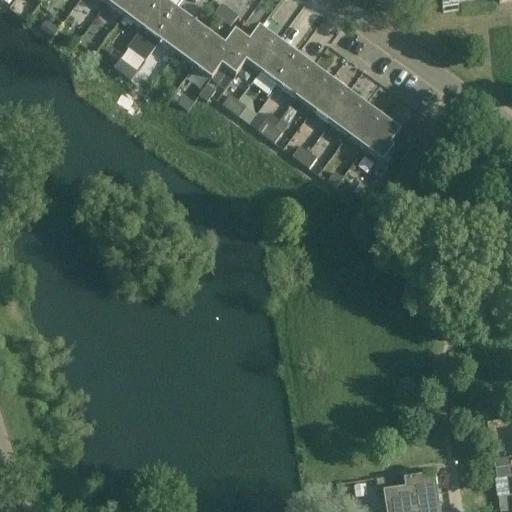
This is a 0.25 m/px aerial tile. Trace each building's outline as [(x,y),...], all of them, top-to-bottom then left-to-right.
[(108,0),(105,5),(122,18),(133,4),(130,1),(130,0),(108,0)] [(157,0),(130,0),(130,1),(133,4),(122,18),(140,31),(150,17),(147,14),(157,0)] [(143,63),(158,44),(168,30),(165,27),(176,12),(159,0),(157,0),(147,14),(150,17),(140,31),(126,50),(143,63)] [(230,13),(221,6),(213,17),(222,24),(230,13)] [(194,25),(176,12),(165,27),(168,30),(158,44),(175,57),(186,43),(183,41),(194,25)] [(230,13),(222,24),(231,30),(239,19),(230,13)] [(175,57),(193,70),(203,56),(200,54),(212,38),(194,25),(183,41),(186,43),(175,57)] [(259,29),(248,43),(253,47),(243,62),(246,64),(259,74),(270,60),(266,57),(277,43),(259,29)] [(253,47),(248,43),(234,33),(224,47),(229,51),(217,66),(221,69),(235,80),(246,64),(243,62),(253,47)] [(224,47),(212,38),(200,54),(203,56),(193,70),(211,83),(221,69),(217,66),(229,51),(224,47)] [(269,97),(277,87),(287,73),(284,70),(295,56),(277,43),(266,57),(270,60),(259,74),(251,84),(269,97)] [(125,82),(141,63),(125,50),(109,69),(125,82)] [(313,69),(295,56),(284,70),(287,73),(277,87),(294,100),(305,86),(302,83),(313,69)] [(294,100),(312,113),(323,99),(319,96),(330,82),(313,69),(302,83),(305,86),(294,100)] [(348,95),(330,82),(319,96),(323,99),(312,113),(330,126),(340,112),(337,110),(348,95)] [(207,105),(210,101),(214,96),(206,90),(200,100),(207,105)] [(330,126),(347,139),(358,125),(355,123),(366,108),(348,95),(337,110),(340,112),(330,126)] [(187,115),(194,106),(184,99),(177,107),(187,115)] [(237,105),(229,99),(221,109),(230,115),(237,105)] [(245,110),(237,105),(230,115),(238,121),(245,110)] [(383,121),(366,108),(355,123),(358,125),(347,139),(365,152),(376,138),(372,136),(383,121)] [(401,134),(399,133),(383,121),(372,136),(376,138),(365,152),(383,166),(393,151),(397,154),(406,143),(398,137),(401,134)] [(272,130),(265,125),(257,135),(265,141),(272,130)] [(281,137),(272,130),(265,141),(273,147),(281,137)] [(307,157),(299,150),(291,161),(300,167),(307,157)] [(315,162),(307,157),(300,167),(307,173),(315,162)] [(326,187),(334,192),(341,182),(334,176),(326,187)] [(355,181),(349,190),(359,198),(365,189),(355,181)] [(497,480),(510,478),(508,460),(494,462),(497,480)] [(384,495),(382,495),(384,511),(400,511),(408,511),(407,502),(437,497),(434,477),(404,482),(406,491),(399,493),(391,494),(384,495)] [(404,479),(396,480),(399,493),(406,491),(404,482),(404,479)] [(399,493),(396,480),(389,482),(391,494),(399,493)] [(498,499),(509,497),(506,481),(495,482),(498,499)] [(391,494),(389,482),(382,483),(384,495),(391,494)] [(376,484),(378,496),(382,495),(384,495),(382,483),(376,484)] [(439,511),(437,497),(407,502),(408,511),(400,511),(439,511)]
